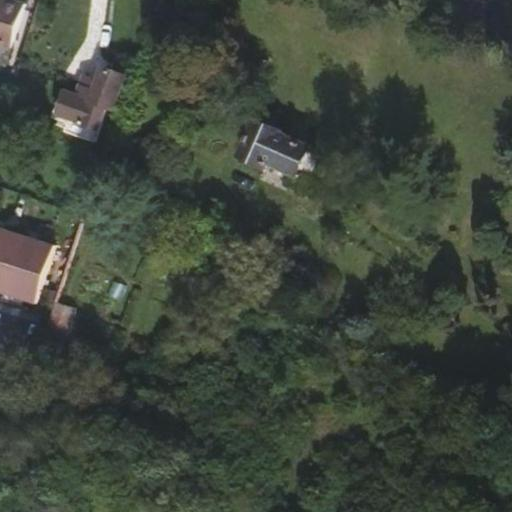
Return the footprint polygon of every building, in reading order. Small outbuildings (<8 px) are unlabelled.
[(0,0),(0,44),(8,47),(22,2),(14,0),(0,0)] [(464,18),(468,4),(457,0),(447,0),(445,9),(464,18)] [(111,110),(123,74),(101,66),(96,80),(92,90),(88,101),(106,108),(111,110)] [(92,90),(96,80),(82,75),(79,85),(92,90)] [(106,108),(88,101),(92,90),(79,85),(76,94),(63,90),(55,112),(67,117),(66,120),(97,131),(106,108)] [(306,143),(277,131),(278,129),(254,119),(239,154),(265,165),(267,161),(294,172),(306,143)] [(97,131),(66,120),(62,132),(93,143),(97,131)] [(316,181),(328,153),(306,143),(294,172),(316,181)] [(53,245),(0,227),(0,256),(13,261),(3,292),(34,302),(53,245)] [(58,348),(72,307),(52,301),(38,341),(58,348)]
